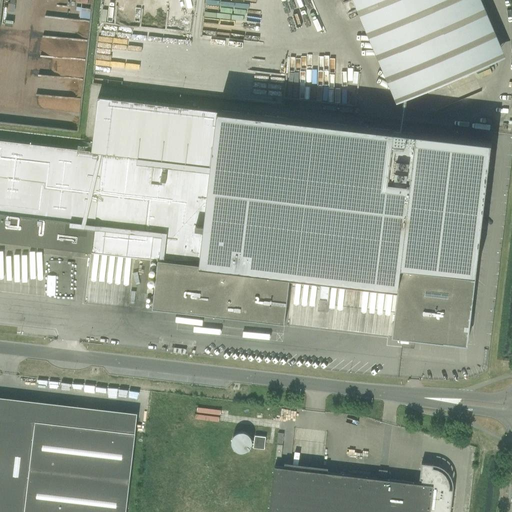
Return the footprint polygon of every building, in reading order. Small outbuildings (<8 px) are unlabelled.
[(362,0),(404,97),(485,62),(495,58),(495,59),(496,58),(496,56),(495,57),(471,0),(362,0)] [(0,241),(158,260),(152,309),(284,324),(290,276),(320,279),(319,294),(329,295),(331,281),(398,288),(392,337),(458,344),(459,344),(466,345),(467,337),(468,336),(491,142),(217,110),(98,96),(92,151),(0,140),(0,241)] [(24,511),(125,511),(135,433),(35,421),(24,511)] [(255,436),(253,448),(264,449),(265,437),(255,436)] [(153,452),(146,511),(268,511),(274,466),(153,452)] [(268,511),(450,511),(453,489),(449,489),(449,484),(448,479),(445,475),(442,472),(438,469),(433,468),(433,465),(421,463),(419,479),(421,480),(421,483),(274,466),(268,511)]
